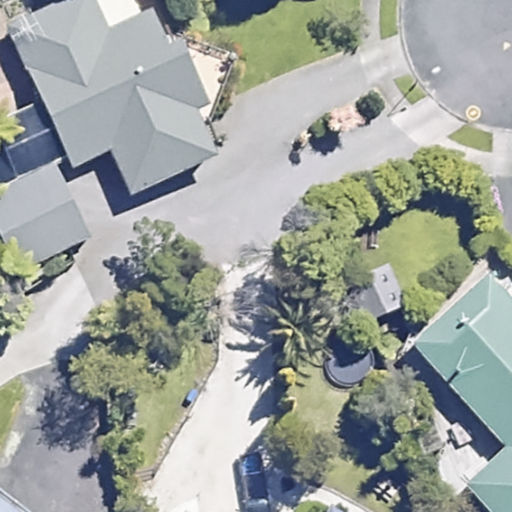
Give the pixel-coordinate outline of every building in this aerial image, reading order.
[(91,0),(44,0),(2,19),(49,123),(147,79),(183,63),(156,3),(103,26),(91,0)] [(182,157),(147,79),(49,123),(38,128),(59,172),(94,157),(115,203),(147,188),(141,175),(182,157)] [(87,238),(51,167),(0,192),(0,244),(15,274),(87,238)] [(511,511),(511,304),(485,273),(398,348),(486,449),(449,480),(477,511),(511,511)] [(349,511),(320,491),(305,511),(349,511)]
